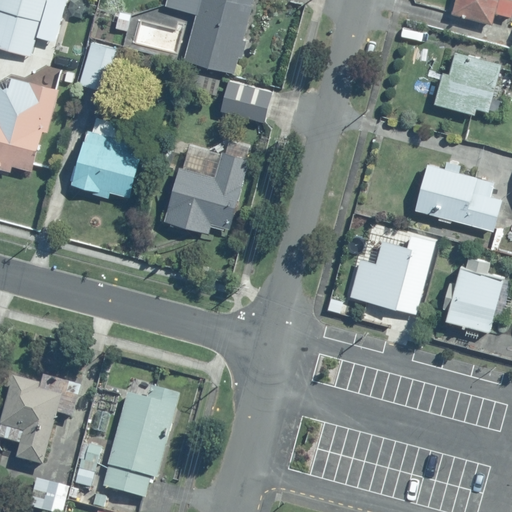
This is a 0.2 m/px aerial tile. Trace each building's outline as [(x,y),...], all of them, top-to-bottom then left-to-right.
[(48,0),(0,0),(0,3),(0,46),(32,56),(48,0)] [(169,0),(168,7),(199,16),(186,59),(237,74),(258,0),(169,0)] [(458,0),(455,15),(493,25),(496,15),(511,19),(511,0),(509,0),(458,0)] [(137,10),(121,7),(117,28),(132,32),(137,10)] [(73,19),(73,21),(67,42),(84,46),(90,23),(73,19)] [(123,50),(94,41),(82,83),(112,91),(123,50)] [(489,113),(501,64),(458,53),(453,74),(444,72),(436,105),(478,115),(479,110),(489,113)] [(0,72),(0,169),(14,173),(16,166),(34,170),(43,132),(50,133),(61,87),(0,72)] [(231,79),(222,110),(265,123),(274,92),(231,79)] [(90,129),(89,132),(74,185),(131,201),(147,144),(141,143),(145,129),(99,117),(95,130),(90,129)] [(186,168),(182,167),(167,222),(212,234),(214,227),(232,232),(255,147),(230,140),(226,155),(192,146),(186,168)] [(417,210),(420,211),(496,233),(506,200),(494,197),(498,183),(464,173),(466,165),(448,160),(445,170),(430,165),(417,210)] [(362,260),(352,297),(419,316),(442,236),(414,228),(409,248),(384,241),(378,264),(362,260)] [(451,311),(448,321),(492,333),(507,278),(492,274),(495,262),(472,256),(469,267),(464,265),(459,282),(452,281),(444,310),(451,311)] [(44,388),(15,380),(0,435),(0,438),(22,445),(18,459),(45,466),(64,399),(42,393),(44,388)] [(149,401),(130,396),(105,487),(148,499),(154,478),(159,479),(182,395),(153,387),(149,401)] [(104,448),(87,444),(78,486),(95,489),(104,448)] [(31,508),(45,511),(66,511),(73,487),(39,478),(31,508)]
